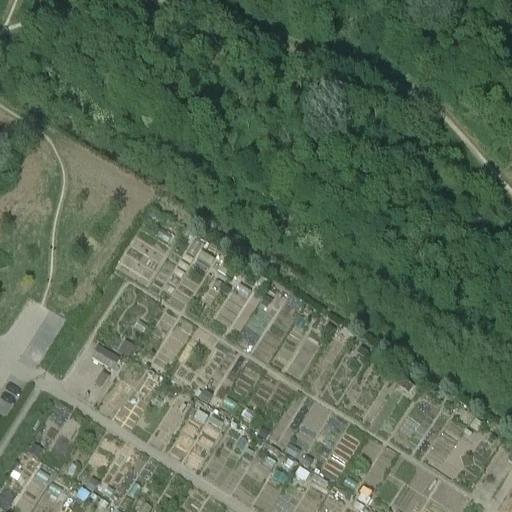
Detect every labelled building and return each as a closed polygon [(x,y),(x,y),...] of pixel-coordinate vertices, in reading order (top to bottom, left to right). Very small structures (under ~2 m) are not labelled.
[(149,220),(159,225),(163,219),(153,213),(149,220)] [(184,231),(179,239),(185,243),(190,235),(184,231)] [(160,232),(157,238),(168,245),(171,238),(160,232)] [(270,285),(260,279),(257,286),(266,291),(270,285)] [(272,304),(264,298),(259,307),(267,312),(272,304)] [(284,306),(280,312),(289,317),(293,310),(284,306)] [(134,330),(143,335),(147,329),(138,323),(134,330)] [(335,331),(327,326),(320,336),(329,341),(335,331)] [(124,344),(119,354),(129,360),(135,350),(124,344)] [(119,361),(97,347),(90,359),(112,372),(119,361)] [(102,375),(95,385),(102,390),(109,379),(102,375)] [(141,392),(137,399),(145,404),(149,397),(141,392)] [(245,411),(241,418),(251,424),(256,417),(245,411)] [(264,442),(269,435),(262,431),(257,438),(264,442)] [(492,448),(497,440),(490,437),(486,444),(492,448)] [(27,456),(36,461),(41,454),(32,448),(27,456)] [(289,448),(285,455),(296,461),(299,454),(289,448)] [(305,458),(301,466),(308,471),(313,463),(305,458)] [(67,475),(73,478),(77,471),(72,468),(67,475)] [(310,475),(299,469),(295,477),(305,483),(310,475)] [(85,490),(93,495),(99,485),(91,480),(85,490)] [(368,501),(372,494),(363,489),(359,495),(360,496),(357,502),(367,508),(370,502),(368,501)] [(101,503),(99,507),(105,511),(107,507),(101,503)]
